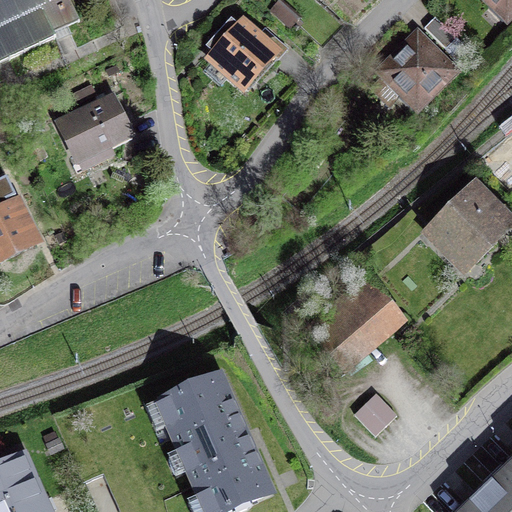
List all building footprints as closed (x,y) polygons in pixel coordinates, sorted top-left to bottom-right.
[(0,0),(0,64),(55,38),(53,34),(79,21),(69,0),(0,0)] [(511,0),(487,0),(507,20),(511,14),(511,0)] [(435,19),(425,29),(456,61),(467,50),(435,19)] [(241,32),(231,23),(207,49),(218,58),(215,61),(243,87),(272,56),(243,30),(241,32)] [(418,110),(454,73),(417,36),(381,73),(386,78),(373,91),(389,107),(402,94),(418,110)] [(78,165),(133,139),(112,97),(58,123),(78,165)] [(0,257),(31,242),(14,209),(13,210),(9,201),(16,197),(7,178),(0,181),(0,257)] [(433,237),(464,268),(506,226),(476,195),(433,237)] [(312,330),(344,367),(401,318),(369,281),(312,330)] [(181,397),(161,406),(207,511),(229,511),(231,511),(233,511),(242,511),(247,510),(250,503),(270,494),(243,434),(219,380),(199,389),(193,387),(184,391),(181,397)] [(354,417),(375,437),(396,416),(375,396),(354,417)] [(0,511),(46,511),(22,455),(0,464),(0,511)] [(511,463),(496,479),(511,495),(511,463)] [(511,511),(511,495),(496,479),(474,500),(461,511),(511,511)]
